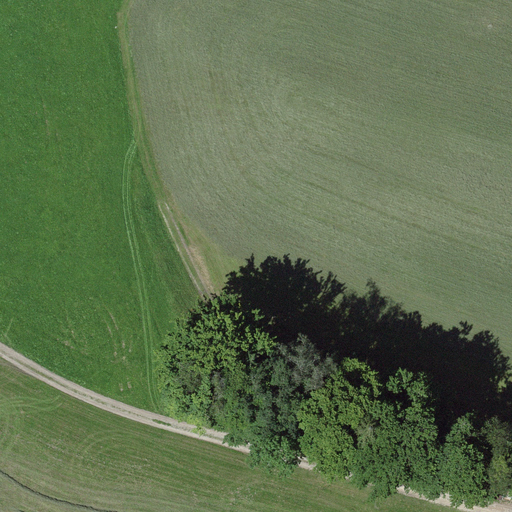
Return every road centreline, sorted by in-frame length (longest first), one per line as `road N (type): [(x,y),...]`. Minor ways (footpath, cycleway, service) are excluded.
road 1 (track): [(0,348),(95,403),(511,509)]
road 2 (track): [(511,452),(290,365),(204,301)]
